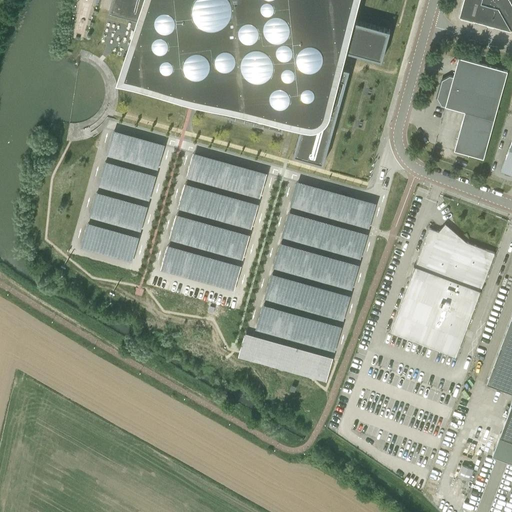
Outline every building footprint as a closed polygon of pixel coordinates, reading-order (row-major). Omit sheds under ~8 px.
[(111,0),(109,12),(134,19),(150,23),(139,63),(137,70),(186,83),(194,85),(197,86),(203,88),(205,88),(207,89),(216,91),(211,110),(282,129),(286,114),(291,115),(296,116),(297,117),(302,118),(293,155),(323,164),(349,69),(334,64),(339,48),(382,60),(390,30),(347,18),(352,0),(111,0)] [(503,17),(499,9),(495,2),(496,0),(464,0),(459,17),(511,32),(507,24),(503,17)] [(499,9),(511,2),(509,0),(496,0),(495,2),(499,9)] [(511,11),(511,4),(511,2),(499,9),(503,17),(511,11)] [(511,11),(503,17),(507,24),(511,21),(511,11)] [(494,120),(507,71),(459,58),(453,77),(450,76),(442,80),(437,98),(442,105),(445,107),(455,109),(465,112),(454,151),(483,159),(494,120)] [(511,174),(511,141),(501,171),(511,174)] [(495,253),(490,251),(429,228),(390,332),(456,357),(495,253)] [(178,247),(240,263),(241,259),(179,243),(178,247)] [(159,270),(234,288),(240,263),(165,245),(159,270)] [(511,315),(486,384),(511,393),(511,400),(492,454),(511,461),(511,315)] [(468,479),(472,468),(461,463),(456,475),(468,479)]
